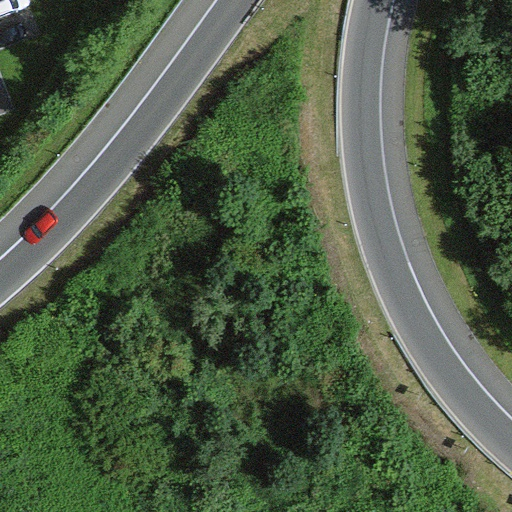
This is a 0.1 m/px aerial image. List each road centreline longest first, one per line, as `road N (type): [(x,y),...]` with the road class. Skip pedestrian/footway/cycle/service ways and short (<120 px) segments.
road 1 (motorway): [(511,444),(444,372),(384,258),(361,121),(374,0)]
road 2 (motorway): [(232,0),(73,204),(0,277)]
